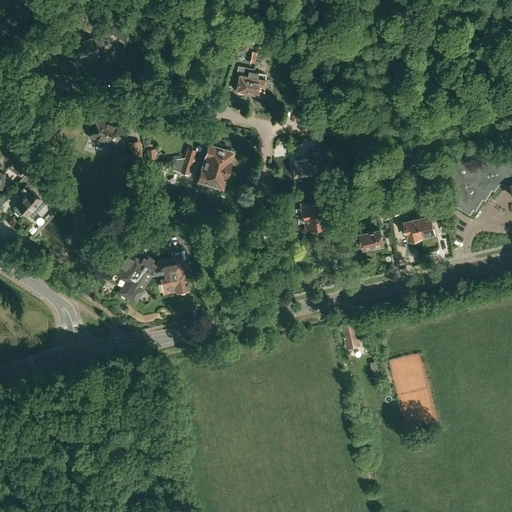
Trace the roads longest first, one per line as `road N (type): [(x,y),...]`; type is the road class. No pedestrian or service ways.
road 1 (residential): [(275,314),(267,126),(111,89),(10,78)]
road 2 (track): [(267,126),(355,133),(511,123)]
road 3 (tertiary): [(511,259),(275,314)]
road 4 (track): [(366,0),(397,128)]
